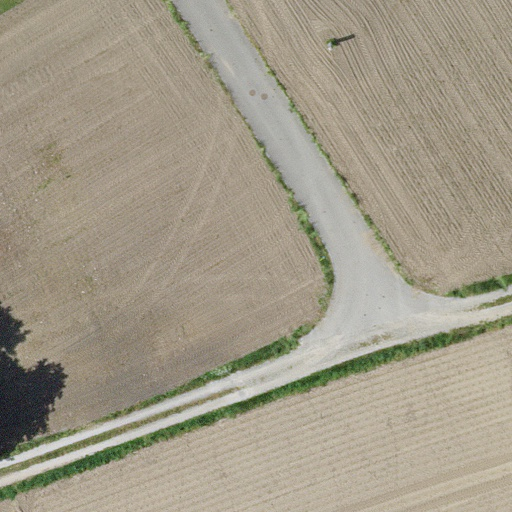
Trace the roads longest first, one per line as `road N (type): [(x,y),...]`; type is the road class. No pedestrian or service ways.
road 1 (track): [(0,473),(396,328),(511,297)]
road 2 (residential): [(396,328),(192,0)]
